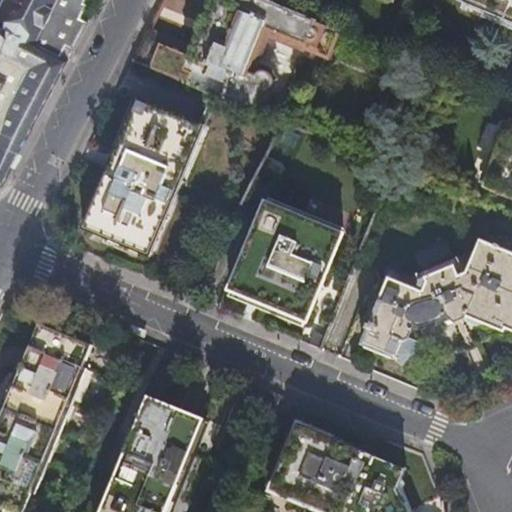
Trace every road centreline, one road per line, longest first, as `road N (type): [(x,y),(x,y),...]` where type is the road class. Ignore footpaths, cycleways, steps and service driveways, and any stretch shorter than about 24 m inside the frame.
road 1 (residential): [(2,248),(471,442)]
road 2 (residential): [(2,248),(129,0)]
